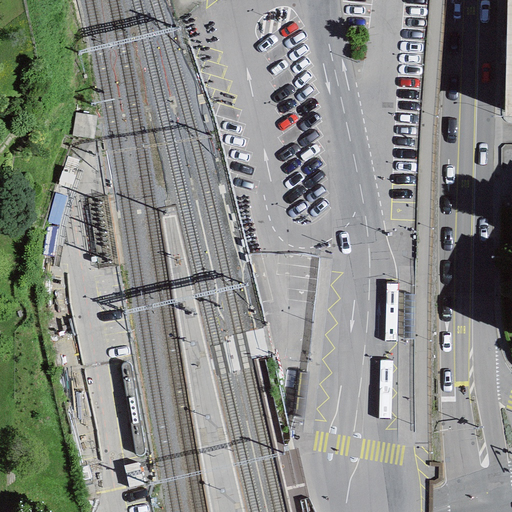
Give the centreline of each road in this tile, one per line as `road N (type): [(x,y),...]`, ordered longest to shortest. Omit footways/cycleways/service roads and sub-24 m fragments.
road 1 (primary): [(470,361),(473,0)]
road 2 (primary): [(470,361),(480,509)]
